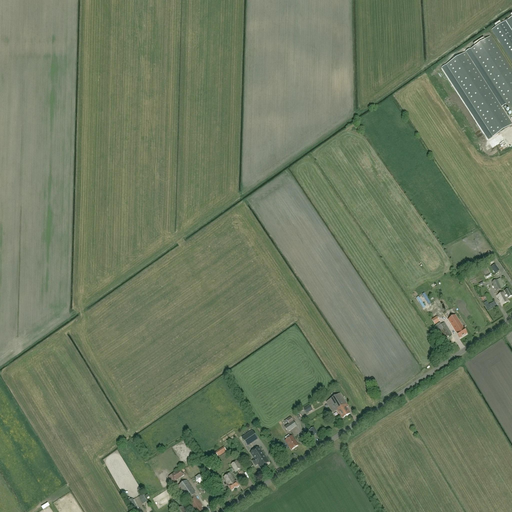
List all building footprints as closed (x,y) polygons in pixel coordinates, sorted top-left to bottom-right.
[(511,31),(506,22),(492,31),(511,61),(511,17),(508,20),(511,26),(511,31)] [(511,72),(490,38),(471,50),(511,113),(511,72)] [(509,109),(471,50),(466,53),(504,112),(509,109)] [(466,53),(447,65),(493,137),(511,124),(504,112),(466,53)] [(447,65),(444,67),(442,68),(488,140),(493,137),(447,65)] [(500,279),(492,283),(497,292),(505,288),(500,279)] [(502,306),(509,302),(506,297),(508,297),(509,298),(511,296),(511,295),(508,289),(505,291),(507,295),(505,296),(504,292),(497,296),(499,299),(500,301),(502,306)] [(455,316),(448,320),(460,339),(467,334),(455,316)] [(436,327),(444,339),(451,334),(444,322),(436,327)] [(347,404),(344,400),(340,394),(326,402),(333,412),(337,410),(343,418),(350,414),(346,408),(348,407),(346,404),(347,404)] [(306,414),(311,411),(313,410),(310,406),(304,409),(306,414)] [(288,432),(297,426),(291,417),(286,420),(289,425),(285,428),(288,432)] [(314,427),(312,429),(309,430),(313,436),(318,433),(314,427)] [(241,438),(248,447),(258,440),(252,430),(241,438)] [(298,445),(292,437),(285,441),(291,450),(298,445)] [(215,452),(218,456),(226,451),(224,447),(215,452)] [(259,448),(250,453),(255,460),(252,462),(255,466),(258,465),(260,468),(269,462),(259,448)] [(242,468),(237,461),(231,465),(236,472),(242,468)] [(169,477),(173,483),(186,476),(182,470),(169,477)] [(235,482),(230,473),(224,477),(229,486),(228,486),(231,491),(239,486),(236,481),(235,482)] [(196,477),(198,479),(197,480),(199,484),(205,480),(201,474),(196,477)] [(178,487),(187,500),(195,494),(196,493),(187,480),(178,487)] [(196,497),(196,498),(189,502),(195,511),(203,511),(205,511),(202,507),(203,507),(196,497)] [(139,511),(138,509),(133,500),(128,503),(133,511),(139,511)]
